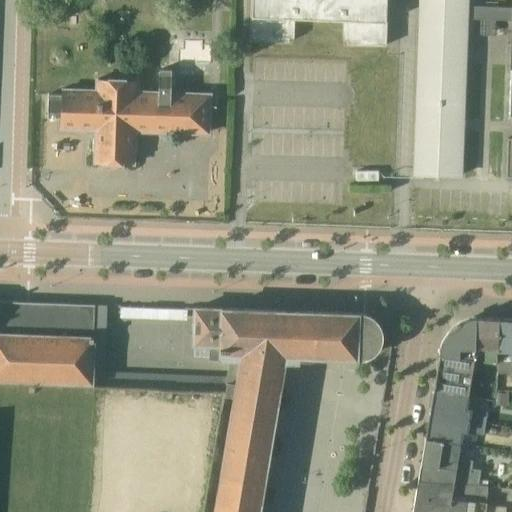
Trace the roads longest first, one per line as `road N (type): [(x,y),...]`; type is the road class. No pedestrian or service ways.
road 1 (tertiary): [(413,263),(0,251)]
road 2 (residential): [(385,511),(413,263)]
road 3 (residential): [(0,166),(5,0)]
